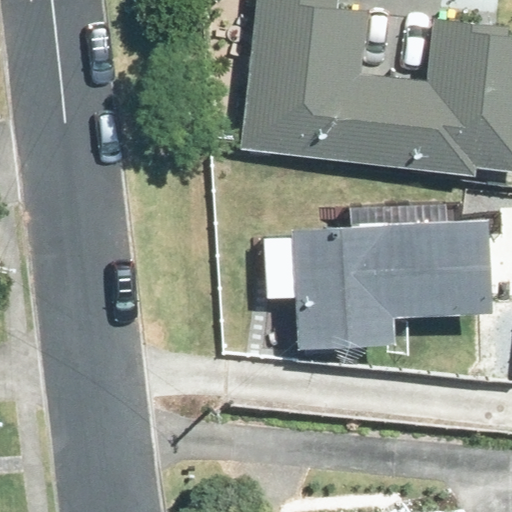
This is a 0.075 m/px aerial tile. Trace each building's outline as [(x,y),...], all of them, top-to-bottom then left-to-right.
[(259,0),(243,158),(388,174),(397,85),(364,82),(370,15),(341,12),(342,0),(259,0)] [(511,30),(436,22),(430,87),(397,85),(388,174),(477,183),(479,174),(511,177),(511,30)] [(358,235),(298,236),(297,245),(268,246),(269,308),(299,307),(300,357),(307,357),(308,388),(366,388),(366,357),(397,356),(396,329),(495,327),(493,232),(453,233),(452,215),(359,218),(358,235)] [(511,336),(500,336),(493,424),(511,425),(511,336)] [(308,505),(308,511),(458,511),(458,507),(399,511),(363,511),(362,500),(308,505)]
